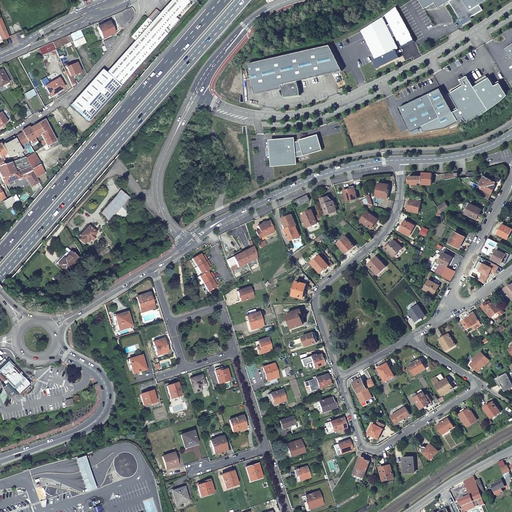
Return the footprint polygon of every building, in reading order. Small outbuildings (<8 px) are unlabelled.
[(107,73),(121,86),(180,20),(176,17),(179,14),(181,16),(184,12),(182,10),(190,2),(187,0),(172,0),(160,13),(158,10),(150,19),(148,18),(132,36),(136,40),(107,73)] [(419,0),(425,9),(435,3),(438,8),(449,1),(462,22),(482,10),(479,5),(487,0),(419,0)] [(382,18),(362,31),(365,38),(373,53),(376,59),(373,61),(376,66),(382,64),(382,65),(399,57),(396,49),(398,48),(392,37),(395,36),(401,47),(408,43),(414,40),(397,8),(382,18)] [(109,23),(98,28),(103,40),(114,34),(109,23)] [(4,26),(0,27),(0,35),(2,40),(9,37),(4,26)] [(80,31),(69,36),(72,42),(83,37),(80,31)] [(69,36),(53,44),(55,49),(72,42),(69,36)] [(114,39),(107,48),(109,51),(117,41),(115,36),(113,37),(114,39)] [(415,41),(414,40),(408,43),(401,47),(401,48),(415,41)] [(52,43),(44,47),(48,53),(55,50),(52,43)] [(330,45),(250,64),(256,94),(283,88),(285,98),(301,95),(300,88),(297,81),(343,71),(334,53),(330,45)] [(399,57),(382,65),(382,64),(376,66),(377,68),(399,57)] [(70,76),(68,77),(72,86),(76,84),(73,76),(81,72),(77,63),(66,68),(70,76)] [(90,122),(121,86),(107,73),(102,70),(71,105),(90,122)] [(473,84),(474,86),(488,78),(486,75),(473,84)] [(482,115),(489,110),(474,86),(473,84),(469,77),(463,81),(464,82),(465,84),(452,92),(450,93),(459,109),(453,112),(458,122),(464,119),(466,123),(482,115)] [(474,86),(489,110),(507,95),(500,83),(495,86),(494,84),(489,77),(488,78),(474,86)] [(58,78),(45,86),(50,95),(64,87),(58,78)] [(452,92),(465,84),(464,82),(451,90),(452,92)] [(440,88),(399,108),(411,132),(415,130),(424,132),(445,128),(458,122),(453,112),(440,88)] [(37,93),(36,92),(35,92),(33,89),(25,94),(27,98),(37,93)] [(29,110),(26,104),(21,106),(25,113),(29,110)] [(54,139),(44,120),(38,123),(42,132),(44,139),(46,144),(54,139)] [(42,132),(38,123),(31,127),(35,137),(42,132)] [(38,143),(35,137),(31,127),(30,126),(22,131),(23,133),(28,142),(30,140),(33,146),(38,143)] [(28,142),(23,133),(15,138),(20,147),(26,143),(29,148),(31,147),(28,142)] [(294,138),(272,140),(274,165),(296,164),(296,153),(303,151),(304,155),(323,150),(318,135),(300,140),(300,141),(294,143),(294,138)] [(21,159),(25,158),(14,138),(13,136),(0,144),(6,154),(8,157),(18,152),(21,159)] [(0,156),(6,154),(0,144),(0,143),(0,166),(11,162),(10,160),(9,159),(2,161),(0,157),(0,156)] [(32,171),(36,179),(45,174),(34,152),(25,158),(32,171)] [(20,177),(26,174),(32,171),(25,158),(21,159),(18,160),(11,162),(0,166),(0,172),(3,178),(17,171),(20,177)] [(6,183),(20,177),(17,171),(3,178),(6,183)] [(32,187),(39,183),(36,179),(32,171),(26,174),(32,187)] [(422,172),(421,172),(422,176),(422,184),(431,184),(431,182),(431,173),(422,172)] [(421,190),(424,188),(422,185),(422,184),(422,176),(408,176),(408,183),(409,183),(409,185),(418,184),(418,185),(421,190)] [(459,179),(472,188),(476,179),(476,176),(459,178),(459,179)] [(485,190),(483,196),(488,199),(494,188),(492,187),(495,183),(484,177),(478,186),(485,190)] [(388,184),(378,182),(375,196),(387,198),(388,190),(387,189),(388,184)] [(348,188),(343,190),(345,200),(357,198),(354,187),(348,188)] [(101,213),(109,220),(122,206),(129,198),(120,191),(101,213)] [(14,197),(13,195),(3,201),(6,207),(13,203),(10,199),(14,197)] [(308,199),(306,195),(295,200),(297,205),(307,201),(308,199)] [(327,196),(326,197),(327,200),(321,202),(325,214),(336,211),(333,202),(327,196)] [(129,198),(122,206),(126,210),(132,202),(129,198)] [(407,204),(406,209),(418,212),(421,201),(410,199),(408,204),(407,204)] [(444,203),(437,207),(438,209),(440,212),(447,207),(444,203)] [(470,204),(464,214),(476,220),(481,210),(470,204)] [(316,222),(311,210),(305,212),(305,213),(302,215),(306,226),(316,222)] [(368,212),(361,221),(371,228),(377,219),(368,212)] [(296,225),(291,214),(282,218),(283,222),(286,229),(284,229),(285,230),(289,240),(300,236),(295,225),(296,225)] [(259,230),(262,236),(273,231),(269,221),(257,226),(259,230)] [(406,221),(401,231),(410,235),(415,225),(406,221)] [(511,229),(502,225),(497,235),(507,240),(511,230),(511,229)] [(89,227),(80,236),(81,237),(79,240),(84,245),(86,242),(88,243),(96,233),(89,227)] [(455,232),(449,243),(458,248),(464,237),(455,232)] [(346,237),(338,244),(347,254),(355,248),(346,237)] [(257,258),(251,240),(249,241),(250,243),(249,243),(251,248),(233,257),(235,261),(237,264),(238,268),(257,258)] [(395,240),(385,248),(393,256),(403,248),(395,240)] [(495,250),(484,245),(480,252),(491,257),(495,250)] [(497,250),(492,260),(501,264),(502,263),(505,264),(510,255),(507,254),(506,255),(497,250)] [(63,259),(57,265),(64,272),(69,266),(70,268),(78,259),(70,253),(64,259),(63,259)] [(200,254),(192,259),(197,267),(207,260),(205,257),(203,258),(202,257),(200,254)] [(444,254),(439,264),(447,268),(452,258),(444,254)] [(321,256),(312,263),(322,274),(326,270),(326,269),(329,266),(321,256)] [(237,264),(233,257),(226,260),(230,267),(237,264)] [(377,257),(368,264),(377,274),(386,267),(377,257)] [(207,260),(197,267),(202,275),(207,271),(210,270),(208,267),(207,266),(209,264),(207,260)] [(498,267),(492,264),(490,268),(480,262),(476,270),(483,273),(481,279),(485,281),(490,272),(495,274),(498,267)] [(455,273),(447,268),(442,278),(450,283),(455,273)] [(207,271),(202,275),(199,276),(204,284),(214,278),(212,274),(210,276),(209,274),(207,271)] [(429,282),(427,287),(424,291),(430,295),(434,297),(439,287),(430,282),(433,275),(431,274),(427,281),(429,282)] [(214,278),(204,284),(209,292),(217,287),(215,285),(214,283),(217,282),(214,278)] [(309,284),(297,281),(293,295),(306,298),(309,289),(308,288),(309,284)] [(424,291),(427,287),(425,286),(425,285),(421,293),(423,294),(429,297),(430,295),(424,291)] [(250,288),(238,292),(241,301),(253,298),(250,288)] [(140,309),(153,305),(149,293),(136,297),(140,309)] [(486,303),(481,306),(489,317),(496,312),(498,315),(503,312),(500,308),(501,308),(494,300),(487,305),(486,303)] [(154,309),(153,305),(140,309),(141,313),(154,309)] [(416,305),(407,311),(415,323),(424,317),(416,305)] [(301,309),(288,313),(292,327),(303,324),(303,322),(305,322),(304,319),(305,319),(303,314),(301,309)] [(472,312),(461,319),(467,328),(478,321),(472,312)] [(128,313),(116,316),(121,331),(133,327),(128,313)] [(259,313),(246,317),(251,331),(263,327),(259,313)] [(314,332),(303,336),(306,346),(317,342),(314,332)] [(449,333),(439,339),(446,350),(456,344),(449,333)] [(268,339),(255,343),(259,355),(272,351),(268,339)] [(159,356),(164,354),(169,353),(164,340),(155,343),(159,356)] [(478,356),(472,362),(479,369),(490,358),(482,350),(477,355),(478,356)] [(142,353),(129,357),(134,372),(146,368),(142,353)] [(314,355),(301,359),(303,365),(312,363),(314,368),(323,365),(320,354),(314,356),(314,355)] [(421,358),(410,364),(416,374),(427,368),(421,358)] [(25,379),(8,362),(7,363),(4,359),(0,363),(0,375),(14,390),(25,379)] [(388,363),(378,369),(385,381),(395,376),(388,363)] [(275,365),(263,369),(268,382),(279,378),(275,365)] [(227,368),(216,371),(220,384),(231,380),(227,368)] [(511,384),(507,373),(497,378),(502,386),(504,385),(507,389),(511,387),(511,384)] [(190,378),(193,386),(200,384),(205,382),(202,374),(190,378)] [(328,374),(308,381),(311,391),(331,385),(328,374)] [(443,374),(435,379),(444,394),(455,388),(449,378),(447,380),(443,374)] [(25,379),(14,390),(18,393),(28,383),(25,379)] [(362,379),(353,384),(358,393),(357,394),(363,404),(373,398),(370,392),(369,393),(367,389),(364,383),(362,379)] [(371,379),(364,383),(367,389),(375,385),(371,379)] [(179,384),(168,387),(171,399),(182,395),(179,384)] [(283,389),(270,392),(274,403),(286,399),(283,389)] [(423,389),(413,395),(422,409),(425,407),(427,409),(433,405),(423,389)] [(154,392),(141,396),(144,406),(157,402),(154,392)] [(332,398),(319,402),(322,412),(336,407),(335,403),(333,404),(332,398)] [(494,401),(484,407),(491,417),(500,411),(494,401)] [(406,407),(392,416),(397,423),(411,414),(406,407)] [(470,407),(460,413),(468,425),(478,419),(470,407)] [(242,417),(230,421),(234,432),(246,428),(242,417)] [(293,417),(280,421),(283,429),(290,427),(291,430),(297,429),(293,417)] [(342,418),(330,422),(333,432),(346,428),(342,418)] [(449,418),(438,424),(444,433),(455,427),(449,418)] [(374,423),(369,433),(379,438),(385,424),(378,421),(377,425),(374,423)] [(194,432),(182,436),(186,449),(198,445),(194,432)] [(223,435),(215,438),(216,439),(212,440),(216,455),(228,451),(223,435)] [(349,439),(338,443),(341,454),(353,449),(349,439)] [(301,441),(288,445),(292,457),(305,453),(301,441)] [(421,447),(421,449),(430,458),(438,451),(431,443),(427,447),(426,446),(423,446),(421,447)] [(83,454),(74,457),(86,491),(95,487),(83,454)] [(174,454),(163,458),(167,470),(178,467),(174,454)] [(362,455),(356,472),(366,475),(371,458),(367,457),(367,456),(362,455)] [(413,455),(403,455),(403,469),(413,469),(413,455)] [(386,466),(380,467),(383,478),(394,475),(391,462),(386,464),(386,466)] [(258,464),(246,468),(251,482),(263,478),(258,464)] [(307,467),(297,471),(300,482),(310,479),(307,467)] [(235,472),(223,476),(227,489),(239,485),(235,472)] [(484,503),(476,480),(474,475),(465,481),(471,497),(460,502),(464,511),(465,511),(475,507),(473,503),(479,501),(481,505),(482,507),(485,505),(484,503)] [(487,500),(484,490),(479,479),(476,480),(484,503),(488,501),(487,500)] [(206,484),(198,486),(202,497),(214,493),(210,480),(205,481),(206,484)] [(496,484),(489,488),(492,493),(495,492),(501,488),(505,486),(502,480),(498,483),(498,482),(495,483),(496,484)] [(185,487),(174,491),(173,488),(172,488),(171,488),(171,489),(171,490),(171,491),(171,492),(171,493),(172,493),(172,494),(173,494),(177,507),(183,505),(182,503),(189,501),(185,487)] [(319,493),(307,497),(309,503),(308,503),(310,510),(323,506),(319,493)]
